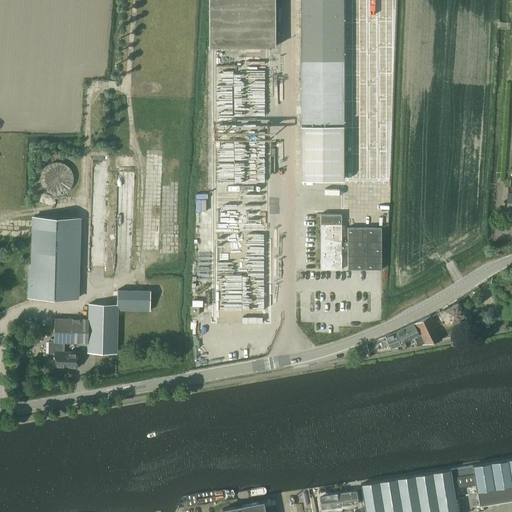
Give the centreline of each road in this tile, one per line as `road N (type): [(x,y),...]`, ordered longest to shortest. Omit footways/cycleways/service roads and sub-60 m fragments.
road 1 (tertiary): [(0,412),(337,348),(511,261)]
road 2 (track): [(83,279),(92,86),(125,87),(135,0)]
